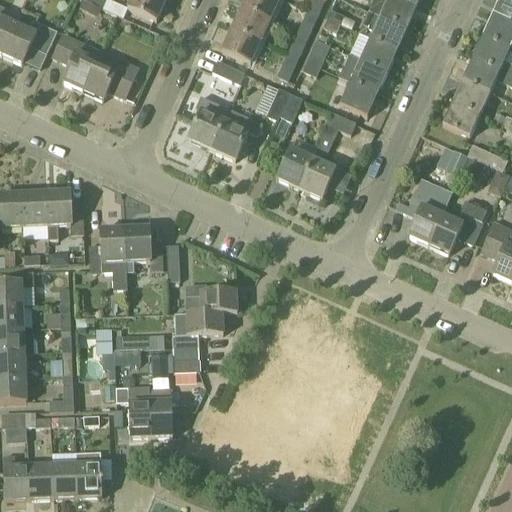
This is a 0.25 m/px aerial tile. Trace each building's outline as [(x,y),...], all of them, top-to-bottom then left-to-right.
[(166,2),(161,0),(84,0),(83,3),(102,12),(107,2),(103,0),(118,0),(125,3),(125,0),(132,0),(128,11),(156,24),(166,2)] [(271,24),(280,3),(274,0),(246,0),(241,11),(271,24)] [(313,0),(305,20),(316,25),(325,5),(326,5),(327,0),(313,0)] [(371,0),(382,5),(380,8),(384,10),(380,19),(380,20),(407,32),(414,17),(412,16),(415,9),(394,0),(371,0)] [(394,0),(415,9),(418,1),(421,2),(421,0),(394,0)] [(511,0),(498,0),(491,17),(511,26),(511,0)] [(0,58),(2,60),(16,28),(3,22),(7,13),(0,9),(0,58)] [(261,46),(271,24),(241,11),(232,33),(261,46)] [(327,22),(341,29),(344,20),(331,13),(327,22)] [(380,20),(380,19),(370,14),(360,36),(370,41),(370,42),(395,53),(398,45),(401,46),(407,32),(380,20)] [(511,26),(491,17),(481,39),(510,52),(511,46),(511,26)] [(307,45),(316,25),(305,20),(296,40),(307,45)] [(337,37),(341,29),(327,22),(323,31),(337,37)] [(16,28),(2,60),(22,69),(23,65),(40,72),(57,35),(33,24),(29,34),(16,28)] [(251,68),(261,46),(232,33),(222,55),(251,68)] [(97,65),(101,56),(102,55),(63,37),(51,62),(70,70),(62,87),(82,96),(97,65)] [(511,68),(504,64),(510,52),(481,39),(471,62),(511,80),(511,68)] [(298,65),(307,45),(296,40),(287,60),(298,65)] [(392,60),(395,53),(370,42),(360,63),(360,64),(387,77),(394,61),(392,60)] [(97,65),(82,96),(103,105),(107,97),(124,105),(139,73),(101,56),(97,65)] [(307,66),(321,73),(325,64),(311,57),(307,66)] [(360,64),(360,63),(349,58),(339,81),(350,86),(375,97),(378,89),(381,90),(387,77),(360,64)] [(289,84),(298,65),(287,60),(278,79),(274,78),(270,88),(279,92),(289,97),(294,86),(289,84)] [(511,90),(511,80),(471,62),(461,83),(489,96),(496,82),(511,90)] [(240,89),(246,77),(218,64),(212,76),(240,89)] [(317,81),(321,73),(307,66),(303,75),(317,81)] [(479,118),(489,96),(461,83),(451,105),(479,118)] [(372,104),(375,97),(350,86),(340,108),(367,121),(374,105),(372,104)] [(291,97),(289,97),(279,92),(267,120),(278,125),(280,121),(291,97)] [(280,121),(292,127),(303,103),(291,97),(280,121)] [(212,154),(231,114),(201,101),(196,113),(201,116),(189,144),(212,154)] [(469,140),(479,118),(451,105),(441,127),(469,140)] [(231,114),(212,154),(236,165),(248,136),(257,141),(263,129),(231,114)] [(312,162),(298,193),(322,204),(328,190),(344,197),(351,179),(336,173),(323,167),(338,134),(351,139),(356,127),(333,116),(313,162),(312,162)] [(511,134),(511,121),(507,120),(502,130),(511,134)] [(474,149),(469,161),(470,162),(483,168),(498,174),(499,175),(503,176),(508,164),(503,162),(474,149)] [(445,151),(435,173),(445,177),(459,183),(468,161),(454,155),(445,151)] [(298,193),(312,162),(290,152),(276,183),(298,193)] [(478,178),(483,168),(470,162),(465,173),(478,178)] [(429,250),(443,219),(447,209),(432,202),(435,194),(419,187),(405,218),(415,223),(407,240),(429,250)] [(23,230),(47,229),(46,195),(22,196),(23,230)] [(47,229),(48,244),(59,244),(58,229),(71,228),(72,238),(85,238),(84,210),(72,210),(71,195),(46,195),(47,229)] [(0,231),(23,230),(22,196),(0,197),(0,231)] [(443,219),(429,250),(448,258),(456,241),(473,249),(488,216),(465,205),(456,225),(443,219)] [(511,287),(511,285),(511,231),(495,224),(480,259),(496,267),(491,278),(511,287)] [(127,279),(136,279),(135,264),(150,263),(151,273),(164,273),(163,245),(151,245),(150,230),(125,231),(127,279)] [(128,295),(127,279),(125,231),(101,232),(101,248),(89,248),(90,276),(90,278),(113,277),(113,295),(128,295)] [(50,258),(50,269),(69,269),(69,258),(50,258)] [(169,285),(181,284),(180,258),(168,258),(169,285)] [(25,268),(40,268),(40,259),(24,259),(25,268)] [(9,285),(0,285),(0,310),(23,310),(22,294),(34,293),(34,277),(9,278),(9,285)] [(207,290),(186,290),(187,318),(202,317),(223,316),(238,315),(237,293),(207,294),(207,290)] [(69,293),(60,293),(60,308),(69,308),(69,293)] [(23,310),(0,310),(0,336),(24,335),(23,312),(23,311),(23,310)] [(176,340),(173,340),(173,352),(199,351),(199,338),(224,337),(223,316),(202,317),(187,318),(175,318),(176,340)] [(70,320),(61,320),(61,332),(70,332),(70,320)] [(112,334),(96,334),(97,359),(113,358),(112,334)] [(24,335),(0,336),(0,358),(25,358),(35,358),(34,335),(24,335)] [(248,365),(223,426),(279,449),(279,450),(335,473),(348,440),(333,433),(342,409),(359,416),(372,383),(342,371),(336,386),(308,375),(318,352),(284,338),(269,374),(248,365)] [(117,342),(117,353),(146,353),(146,342),(117,342)] [(71,343),(62,344),(62,356),(71,356),(71,343)] [(199,351),(173,352),(174,363),(196,363),(199,363),(199,351)] [(130,354),(114,355),(115,371),(131,370),(130,354)] [(71,356),(62,356),(63,358),(64,380),(73,380),(71,357),(71,356)] [(0,382),(26,382),(25,358),(0,358),(0,382)] [(169,363),(152,363),(152,380),(169,380),(169,363)] [(196,363),(174,363),(174,377),(200,376),(200,363),(199,363),(196,363)] [(26,382),(0,382),(0,406),(27,405),(26,382)] [(64,405),(51,405),(52,418),(74,416),(73,392),(64,392),(64,405)] [(151,393),(117,394),(117,406),(130,406),(131,442),(152,441),(151,393)] [(171,393),(151,393),(152,441),(174,441),(173,405),(171,405),(171,393)] [(27,417),(2,418),(3,434),(27,433),(27,418),(27,417)] [(51,422),(37,423),(37,432),(52,431),(51,422)] [(75,422),(60,422),(60,432),(75,431),(75,422)] [(100,422),(85,422),(85,432),(100,431),(100,422)] [(76,469),(78,502),(102,501),(101,468),(100,458),(76,458),(76,469)] [(14,460),(4,461),(4,471),(5,504),(29,503),(28,470),(15,471),(14,460)] [(53,503),(78,502),(76,469),(52,470),(53,503)] [(29,503),(53,503),(52,470),(28,470),(29,503)]
